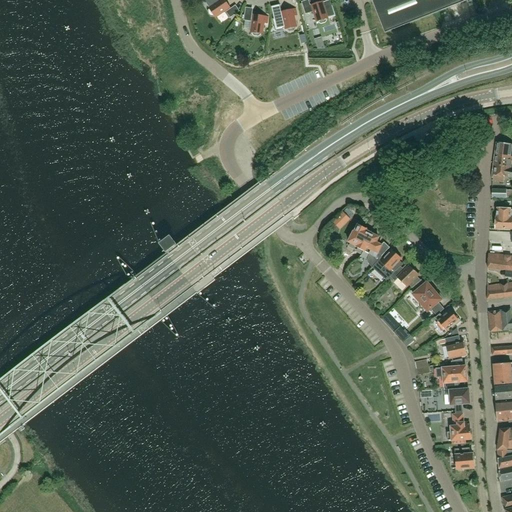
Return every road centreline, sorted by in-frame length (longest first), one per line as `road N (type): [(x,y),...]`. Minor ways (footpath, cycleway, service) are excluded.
road 1 (tertiary): [(0,419),(345,158),(445,106),(511,93)]
road 2 (primary): [(0,393),(329,145),(442,84)]
road 3 (residential): [(461,511),(389,339),(301,243)]
road 4 (residential): [(452,272),(470,306),(485,511)]
road 5 (unclassified): [(511,10),(372,61)]
road 6 (residential): [(260,114),(186,41),(176,0)]
road 7 (residential): [(367,198),(419,158),(487,143)]
road 8 (residential): [(301,243),(280,230),(239,177),(227,141)]
road 9 (residential): [(481,269),(487,143)]
road 10 (unclassified): [(372,61),(260,114)]
road 11 (residential): [(490,426),(482,304)]
